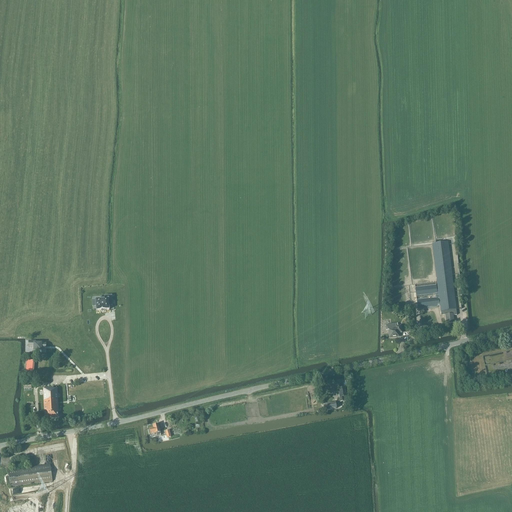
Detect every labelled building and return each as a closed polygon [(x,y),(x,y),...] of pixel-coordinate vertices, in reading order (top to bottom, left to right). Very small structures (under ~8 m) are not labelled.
[(456,315),(447,242),(433,244),(441,316),(445,315),(446,325),(454,324),(453,316),(455,316),(456,315)] [(437,294),(436,286),(415,288),(416,296),(437,294)] [(95,300),(96,306),(96,310),(96,311),(97,311),(109,310),(109,309),(109,305),(112,305),(112,296),(104,296),(104,299),(96,300),(95,300)] [(438,298),(417,300),(418,309),(439,306),(438,298)] [(399,333),(402,333),(401,326),(398,326),(398,324),(386,325),(387,331),(389,330),(389,338),(399,337),(399,333)] [(44,350),(47,350),(47,348),(47,345),(44,345),(44,343),(38,343),(38,342),(36,342),(31,342),(31,343),(31,345),(31,348),(36,348),(36,351),(44,351),(44,350)] [(504,366),(505,372),(511,369),(511,364),(504,366),(504,363),(499,364),(500,367),(504,366)] [(53,388),(53,387),(43,388),(45,419),(59,418),(57,388),(53,388)] [(340,400),(335,403),(335,406),(338,405),(338,404),(340,402),(347,401),(345,387),(338,389),(340,400)] [(153,426),(153,429),(150,430),(152,435),(155,434),(156,437),(161,435),(158,425),(153,426)] [(8,471),(9,477),(6,478),(4,466),(0,466),(0,505),(10,504),(6,482),(10,482),(10,487),(52,481),(50,465),(8,471)]
